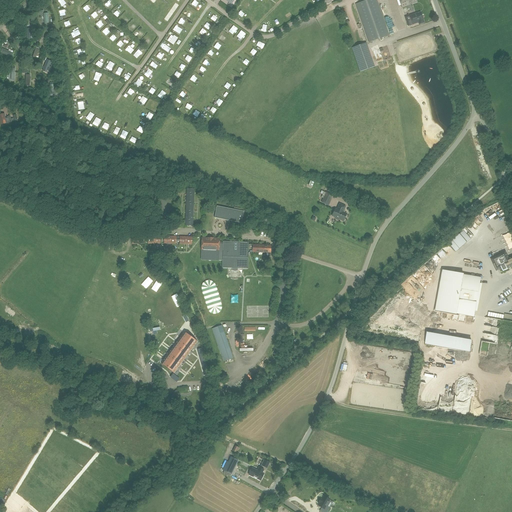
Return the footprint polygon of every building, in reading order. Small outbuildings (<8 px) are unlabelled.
[(389,35),(376,0),(366,0),(355,4),(368,42),(389,35)] [(390,3),(382,6),(391,31),(399,28),(394,14),(391,15),(390,12),(393,11),(390,3)] [(420,12),(409,16),(410,19),(406,21),(408,26),(412,24),(412,25),(418,22),(419,25),(424,23),(423,20),(420,12)] [(178,31),(182,27),(177,23),(173,28),(178,31)] [(110,24),(104,29),(107,34),(113,30),(110,24)] [(168,38),(175,43),(179,36),(172,32),(168,38)] [(374,67),(366,43),(351,48),(359,72),(374,67)] [(13,52),(2,47),(0,53),(12,57),(13,52)] [(183,55),(190,60),(193,56),(186,51),(183,55)] [(47,58),(42,70),(47,72),(51,60),(47,58)] [(154,92),(158,86),(154,83),(150,90),(154,92)] [(183,89),(180,93),(186,97),(189,93),(183,89)] [(0,114),(0,121),(1,124),(12,122),(10,115),(7,116),(7,118),(5,118),(4,114),(0,114)] [(185,225),(193,226),(194,189),(186,189),(185,225)] [(328,205),(333,195),(326,192),(322,202),(328,205)] [(347,214),(343,212),(345,206),(339,204),(337,209),(335,208),(332,216),(336,218),(335,219),(338,220),(339,219),(343,221),(347,214)] [(214,218),(232,221),(241,223),(244,211),(217,206),(214,218)] [(466,243),(470,240),(463,232),(459,235),(466,243)] [(133,244),(144,244),(144,236),(132,237),(133,244)] [(164,244),(176,244),(176,236),(164,236),(164,244)] [(192,237),(180,236),(180,244),(191,245),(192,237)] [(201,250),(201,260),(218,261),(218,260),(220,260),(220,259),(222,260),(222,261),(222,268),(232,269),(232,271),(237,271),(237,269),(248,269),(248,259),(248,254),(251,252),(252,252),(270,253),(271,245),(255,245),(255,244),(253,244),(248,244),(248,242),(238,242),(238,240),(233,240),(233,242),(223,241),(223,242),(219,242),(220,238),(201,237),(201,250)] [(453,240),(449,244),(456,252),(460,248),(453,240)] [(511,257),(508,259),(506,253),(493,259),(497,268),(501,267),(503,271),(508,269),(508,268),(511,266),(511,257)] [(457,312),(474,315),(476,304),(478,304),(480,292),(478,291),(480,280),(463,277),(463,275),(443,271),(436,311),(456,314),(457,312)] [(491,316),(511,319),(511,310),(492,307),(491,316)] [(232,354),(222,325),(213,328),(224,357),(225,361),(233,358),(232,354)] [(161,363),(174,373),(197,342),(184,332),(161,363)] [(427,334),(426,344),(470,352),(472,341),(427,334)] [(411,387),(416,351),(355,342),(349,378),(373,382),(373,383),(385,385),(386,383),(411,387)] [(203,356),(200,357),(205,374),(209,373),(202,348),(201,349),(203,356)] [(231,474),(238,460),(231,457),(228,462),(227,461),(222,470),(231,474)] [(270,462),(264,459),(261,466),(266,468),(270,462)] [(248,475),(260,481),(264,474),(262,473),(263,470),(258,467),(257,470),(252,468),(248,475)] [(322,508),(320,511),(321,511),(326,511),(329,509),(326,507),(329,504),(327,503),(330,500),(328,499),(329,498),(325,495),(325,497),(323,496),(321,499),(320,499),(318,503),(319,503),(318,505),(322,508)]
